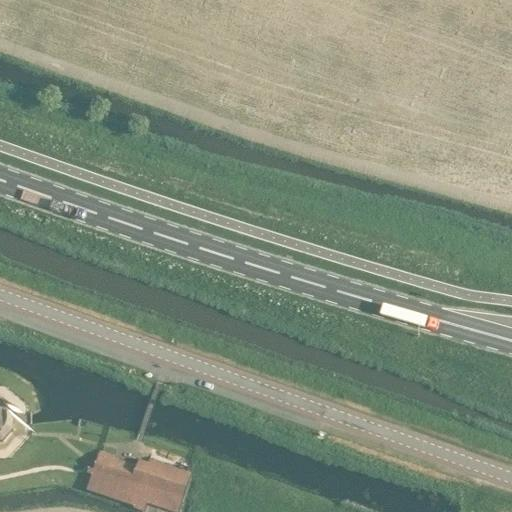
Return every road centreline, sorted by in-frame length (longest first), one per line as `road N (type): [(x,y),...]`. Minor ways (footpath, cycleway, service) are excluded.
road 1 (unclassified): [(511,475),(0,293)]
road 2 (primary): [(511,341),(0,175)]
